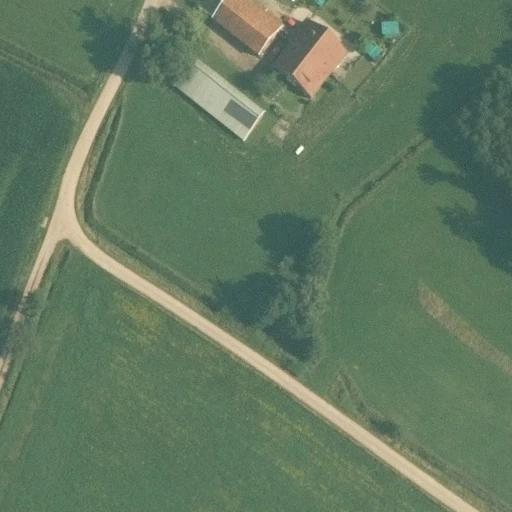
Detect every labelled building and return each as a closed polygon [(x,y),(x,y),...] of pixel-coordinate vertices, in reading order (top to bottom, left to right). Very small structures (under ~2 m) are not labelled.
[(210,23),(243,49),(257,31),(223,4),(226,0),(204,0),(197,9),(212,21),(210,23)] [(257,31),(243,49),(257,60),(281,29),(245,0),(226,0),(223,4),(257,31)] [(306,23),(289,44),(329,75),(345,54),(306,23)] [(329,75),(289,44),(288,44),(290,46),(272,69),(309,99),(329,75)] [(173,89),(242,143),(264,114),(195,60),(173,89)]
